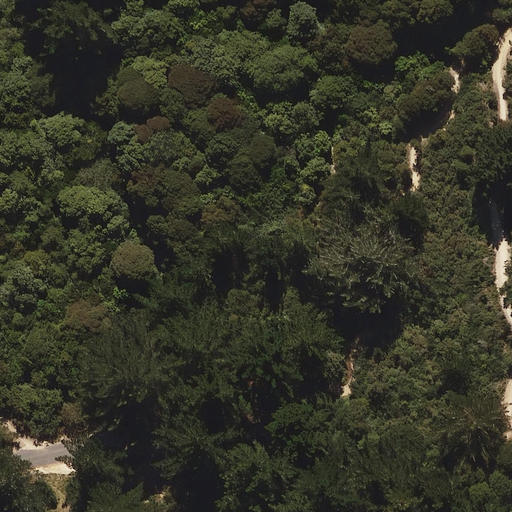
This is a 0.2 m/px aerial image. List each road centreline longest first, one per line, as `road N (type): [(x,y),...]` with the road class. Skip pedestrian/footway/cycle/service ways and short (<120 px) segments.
road 1 (track): [(52,0),(61,38),(192,338),(161,435),(141,440)]
road 2 (track): [(0,459),(82,435),(124,430),(141,440)]
